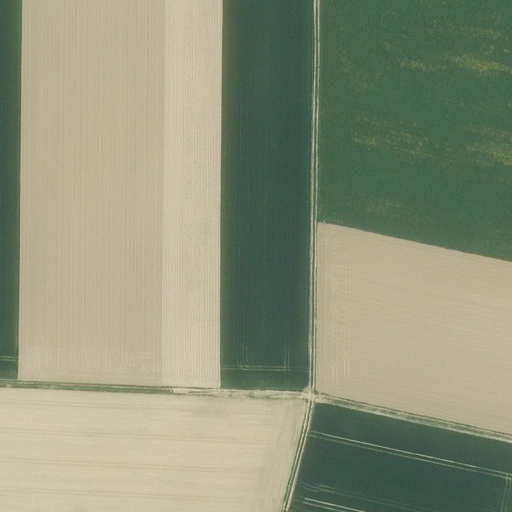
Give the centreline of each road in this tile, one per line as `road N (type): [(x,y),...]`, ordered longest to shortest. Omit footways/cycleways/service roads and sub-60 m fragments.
road 1 (track): [(0,388),(310,396),(511,437)]
road 2 (track): [(281,511),(310,396),(316,0)]
